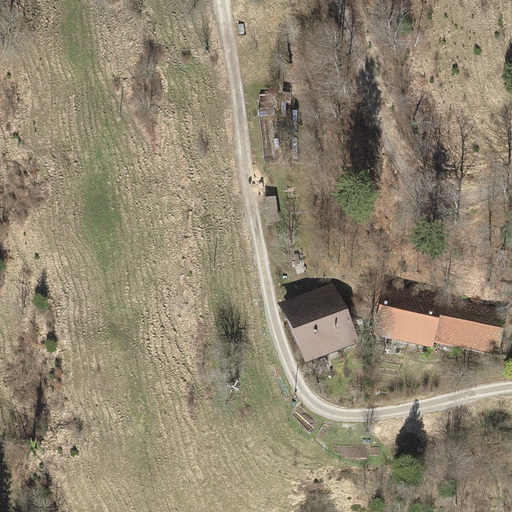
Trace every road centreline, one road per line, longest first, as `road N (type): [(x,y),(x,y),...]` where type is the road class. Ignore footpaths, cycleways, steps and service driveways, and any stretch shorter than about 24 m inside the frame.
road 1 (track): [(222,0),(271,310),(302,386),(329,410),(393,415),(511,387)]
road 2 (track): [(342,0),(380,114),(414,184),(446,197),(511,180)]
